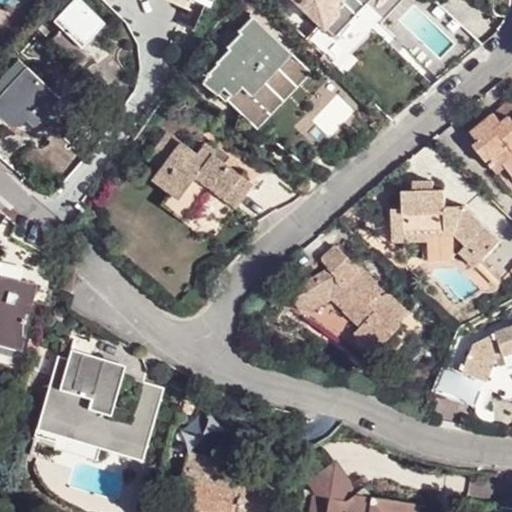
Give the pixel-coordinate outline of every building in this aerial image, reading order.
[(67,32),(90,7),(81,0),(77,0),(57,22),(62,27),(67,32)] [(296,0),(328,28),(340,15),(339,7),(341,0),(296,0)] [(105,21),(90,7),(67,32),(75,39),(82,45),(105,21)] [(252,121),(262,132),(271,122),(315,74),(252,17),(243,30),(245,34),(233,50),(234,52),(221,67),(223,68),(206,87),(219,99),(222,99),(229,105),(230,104),(250,122),(252,121)] [(75,39),(67,32),(62,27),(59,30),(71,43),(75,39)] [(314,44),(376,100),(390,84),(328,28),(314,44)] [(55,35),(68,47),(71,43),(59,30),(55,35)] [(390,84),(376,100),(402,122),(446,85),(415,56),(390,84)] [(24,117),(32,126),(41,115),(51,106),(60,98),(42,81),(30,70),(20,60),(0,80),(0,111),(0,112),(7,119),(10,120),(17,121),(24,117)] [(30,70),(42,81),(47,76),(36,64),(30,70)] [(291,101),(271,122),(316,165),(336,144),(329,137),(312,121),(291,101)] [(41,115),(50,125),(60,114),(51,106),(41,115)] [(504,106),(497,113),(504,122),(511,116),(504,106)] [(497,172),(511,189),(511,116),(504,122),(497,113),(474,132),(481,142),(478,146),(496,168),(504,162),(506,165),(497,172)] [(150,161),(162,171),(184,142),(171,133),(150,161)] [(213,191),(238,209),(257,186),(228,163),(216,155),(219,151),(209,143),(200,153),(184,142),(162,171),(154,180),(173,195),(181,201),(196,181),(199,179),(213,191)] [(221,148),(219,151),(216,155),(228,163),(233,157),(221,148)] [(181,201),(196,213),(213,191),(199,179),(196,181),(181,201)] [(465,254),(479,267),(503,241),(469,207),(449,207),(448,191),(437,190),(436,182),(433,183),(420,183),(417,184),(417,191),(407,191),(406,210),(395,210),(397,242),(426,242),(427,233),(447,233),(457,243),(458,255),(465,254)] [(181,201),(173,195),(166,205),(188,222),(196,213),(181,201)] [(427,233),(426,242),(427,261),(457,260),(458,255),(457,243),(447,233),(427,233)] [(364,339),(383,356),(407,326),(406,321),(415,310),(399,296),(389,297),(383,291),(385,283),(345,247),(332,259),(336,266),(335,271),(332,275),(305,299),(316,311),(337,298),(368,327),(363,333),(364,339)] [(0,291),(28,299),(31,299),(36,280),(38,272),(5,252),(0,258),(0,291)] [(0,337),(18,342),(31,299),(28,299),(0,291),(0,337)] [(367,356),(376,357),(383,356),(364,339),(363,333),(368,327),(337,298),(316,311),(314,314),(319,316),(333,324),(355,348),(364,354),(367,356)] [(511,327),(498,333),(497,336),(476,346),(466,374),(489,382),(500,360),(507,357),(511,355),(511,327)] [(18,342),(0,337),(0,346),(17,351),(18,342)] [(511,367),(511,368),(507,357),(500,360),(489,382),(466,374),(461,384),(483,392),(486,387),(502,394),(505,398),(511,400),(511,399),(511,367)] [(67,425),(151,447),(166,389),(145,384),(75,365),(64,362),(43,443),(60,448),(67,425)] [(146,463),(151,447),(67,425),(60,448),(60,452),(100,463),(104,452),(146,463)] [(211,511),(274,511),(279,487),(250,478),(252,468),(249,462),(244,460),(238,464),(237,467),(223,463),(223,460),(191,452),(178,502),(211,511)] [(310,482),(318,495),(349,500),(359,494),(360,493),(338,462),(310,482)] [(360,493),(359,494),(373,496),(370,492),(367,488),(364,490),(360,493)] [(416,511),(418,505),(373,496),(359,494),(349,500),(318,495),(315,511),(416,511)] [(179,511),(211,511),(178,502),(175,511),(179,511)]
